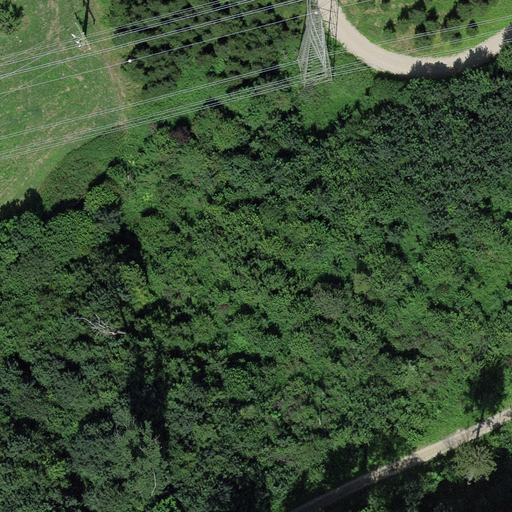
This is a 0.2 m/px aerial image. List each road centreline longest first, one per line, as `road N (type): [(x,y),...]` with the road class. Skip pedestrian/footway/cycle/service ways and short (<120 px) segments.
road 1 (track): [(511,413),(294,511)]
road 2 (track): [(330,0),(354,42),(423,71),(473,57),(511,31)]
